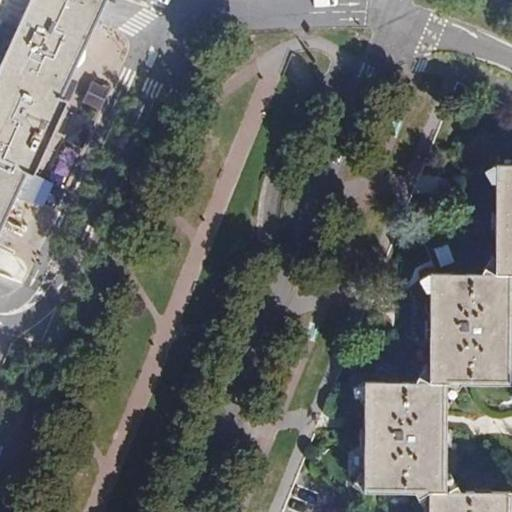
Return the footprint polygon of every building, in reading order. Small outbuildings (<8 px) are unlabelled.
[(0,0),(0,220),(6,208),(9,209),(17,190),(15,188),(23,172),(26,165),(18,162),(7,145),(31,94),(49,90),(58,95),(59,93),(68,73),(71,74),(76,62),(77,60),(74,58),(78,47),(82,49),(83,46),(88,34),(86,33),(90,23),(38,0),(0,0)] [(38,0),(90,23),(100,0),(38,0)] [(89,67),(96,51),(83,46),(82,49),(78,47),(74,58),(77,60),(76,62),(89,67)] [(101,54),(96,51),(89,67),(94,69),(101,54)] [(71,98),(59,93),(58,95),(49,90),(31,94),(7,145),(18,162),(26,165),(23,172),(34,178),(71,98)] [(511,165),(497,165),(495,275),(511,274),(511,165)] [(432,274),(431,383),(447,383),(447,385),(511,386),(511,370),(511,277),(495,277),(495,275),(432,274)] [(366,493),(429,494),(429,490),(447,491),(447,430),(447,385),(431,385),(431,383),(367,382),(366,493)] [(447,494),(429,494),(428,511),(510,511),(511,492),(447,491),(447,494)]
